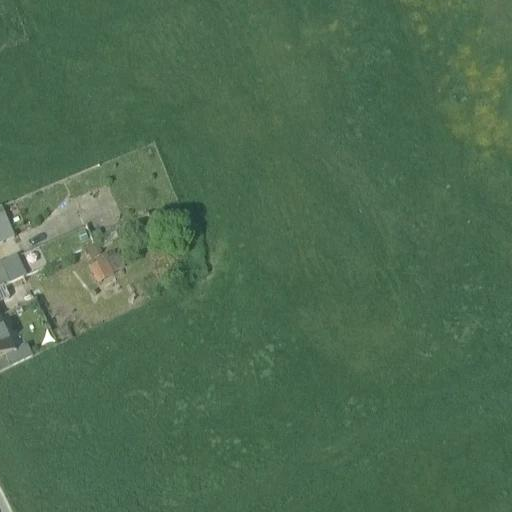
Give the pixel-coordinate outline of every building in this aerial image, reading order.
[(0,212),(0,246),(14,241),(6,222),(4,223),(0,212)] [(83,252),(87,260),(90,259),(91,262),(100,257),(99,255),(101,254),(97,246),(83,252)] [(105,261),(112,276),(125,270),(117,255),(105,261)] [(0,264),(0,267),(8,284),(25,276),(16,257),(0,264)] [(112,276),(105,261),(88,269),(96,286),(113,278),(112,276)] [(0,267),(0,288),(3,287),(8,284),(0,267)] [(0,304),(9,301),(3,287),(0,288),(0,304)] [(51,334),(57,347),(72,340),(87,332),(82,324),(68,330),(66,327),(51,334)] [(0,359),(4,358),(13,354),(0,326),(0,359)] [(26,347),(13,354),(4,358),(9,369),(32,359),(26,347)] [(0,359),(0,373),(9,369),(4,358),(0,359)]
